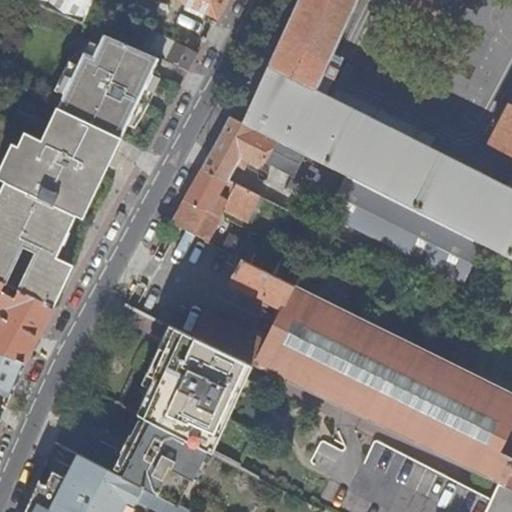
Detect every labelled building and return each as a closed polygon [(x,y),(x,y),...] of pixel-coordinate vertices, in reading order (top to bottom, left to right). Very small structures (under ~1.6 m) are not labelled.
[(32,0),(83,22),(92,0),(32,0)] [(179,0),(220,17),(228,0),(179,0)] [(511,0),(511,101),(510,106),(505,102),(503,107),(501,128),(493,140),(511,150),(511,0),(303,0),(270,66),(316,90),(358,0),(511,0)] [(144,49),(100,30),(62,108),(125,138),(131,126),(157,70),(163,58),(152,53),(144,49)] [(152,53),(160,36),(151,32),(144,49),(152,53)] [(176,43),(160,36),(152,53),(163,58),(191,70),(201,52),(177,42),(176,43)] [(270,66),(244,122),(306,154),(350,176),(486,244),(511,257),(511,190),(474,172),(420,143),(391,128),(357,111),(341,103),(316,90),(270,66)] [(163,73),(157,70),(131,126),(137,129),(140,125),(146,117),(148,114),(150,110),(152,106),(155,100),(156,98),(158,93),(159,89),(161,84),(162,79),(163,73)] [(343,98),(341,103),(357,111),(360,107),(343,98)] [(99,190),(110,167),(102,163),(116,136),(61,109),(45,142),(29,134),(23,148),(7,182),(76,215),(91,185),(99,190)] [(295,174),(306,154),(244,122),(233,117),(221,138),(204,168),(227,180),(238,164),(246,168),(251,160),(261,166),(265,159),(295,174)] [(102,163),(110,167),(124,140),(116,136),(102,163)] [(423,137),(420,143),(474,172),(478,165),(423,137)] [(14,144),(0,174),(0,178),(7,182),(23,148),(14,144)] [(248,222),(260,196),(227,180),(204,168),(195,184),(187,197),(221,214),(223,209),(248,222)] [(466,282),(486,244),(350,176),(330,214),(466,282)] [(0,221),(0,222),(0,280),(7,284),(9,284),(27,248),(38,253),(20,290),(21,290),(50,303),(70,262),(57,255),(61,246),(76,215),(7,182),(0,198),(0,221)] [(91,185),(76,215),(82,218),(85,219),(99,190),(91,185)] [(207,209),(186,199),(180,210),(173,223),(214,242),(217,237),(211,234),(221,216),(207,208),(207,209)] [(67,249),(82,218),(76,215),(61,246),(67,249)] [(324,275),(327,268),(312,260),(249,229),(243,240),(229,233),(222,246),(243,257),(315,292),(324,275)] [(370,277),(381,258),(327,231),(317,251),(347,266),(370,277)] [(27,248),(9,284),(20,290),(38,253),(27,248)] [(317,251),(312,260),(327,268),(343,276),(347,266),(317,251)] [(200,323),(193,335),(248,361),(253,364),(480,472),(498,480),(504,484),(511,468),(511,456),(499,450),(511,424),(511,390),(474,371),(343,306),(315,292),(243,257),(235,273),(236,274),(232,282),(285,308),(269,340),(206,310),(200,323)] [(77,265),(70,262),(50,303),(56,306),(77,265)] [(351,290),(324,275),(315,292),(343,306),(351,290)] [(0,352),(27,364),(42,335),(58,307),(56,306),(50,303),(21,290),(17,297),(4,290),(7,284),(0,280),(0,307),(3,309),(0,314),(0,352)] [(150,386),(138,413),(144,416),(160,381),(153,377),(177,327),(171,325),(144,383),(150,386)] [(218,428),(248,361),(193,335),(177,327),(153,377),(160,381),(144,416),(147,417),(203,446),(213,425),(218,428)] [(0,388),(13,394),(19,380),(27,364),(0,352),(0,388)] [(248,361),(218,428),(208,449),(213,451),(253,364),(248,361)] [(179,504),(206,448),(203,446),(147,417),(119,473),(144,486),(179,504)] [(511,424),(499,450),(511,456),(511,468),(504,484),(511,487),(511,424)] [(208,449),(218,428),(213,425),(203,446),(206,448),(208,449)] [(312,463),(333,471),(342,448),(321,440),(312,463)] [(32,498),(25,511),(121,511),(125,506),(132,510),(137,500),(144,486),(119,473),(79,453),(67,477),(53,470),(46,483),(37,501),(32,498)] [(37,501),(46,483),(40,480),(32,498),(37,501)] [(511,511),(511,487),(504,484),(498,480),(489,498),(483,511),(511,511)] [(195,511),(179,504),(144,486),(137,500),(160,511),(195,511)]
